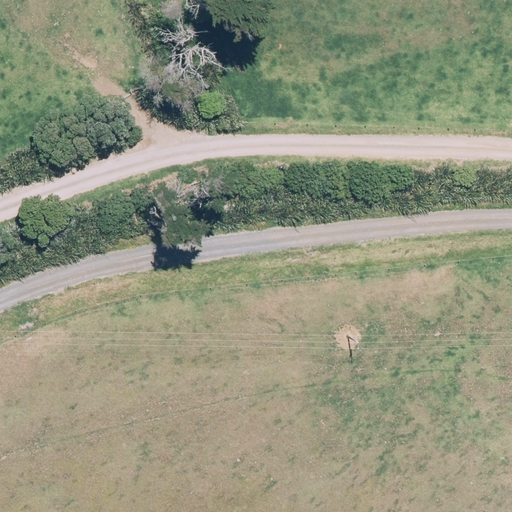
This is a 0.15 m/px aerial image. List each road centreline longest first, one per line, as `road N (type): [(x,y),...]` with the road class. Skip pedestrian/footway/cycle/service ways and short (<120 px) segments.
road 1 (track): [(511,146),(192,148),(0,207)]
road 2 (track): [(0,300),(73,273),(193,250),(511,220)]
